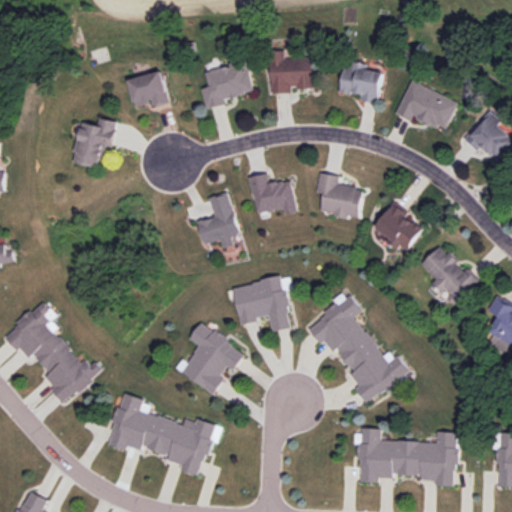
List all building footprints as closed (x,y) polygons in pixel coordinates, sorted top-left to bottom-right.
[(273,93),(292,92),(292,88),(316,87),(315,57),(286,58),(286,51),(272,51),(273,93)] [(255,90),(246,60),(206,72),(211,86),(202,88),(208,108),(228,102),(227,99),(255,90)] [(341,91),(363,95),(362,99),(379,102),(385,70),(347,63),(341,91)] [(131,78),(136,106),(154,103),(155,105),(171,102),(165,72),(131,78)] [(397,113),(413,120),(415,117),(446,131),(459,101),(413,80),(397,113)] [(511,143),(511,136),(499,125),(503,121),(491,110),(465,138),(478,151),(483,146),(498,159),(511,143)] [(99,125),(82,122),(75,163),(103,168),(107,145),(114,147),(119,121),(100,118),(99,125)] [(322,212),(360,217),(364,188),(339,185),(341,175),(321,172),(318,192),(325,193),(322,212)] [(298,212),(292,179),(270,183),(268,173),(251,176),(258,213),(285,208),(286,214),(298,212)] [(199,221),(206,244),(222,239),(225,248),(235,245),(233,235),(241,233),(230,192),(211,197),(216,216),(199,221)] [(409,250),(423,228),(405,217),(409,212),(394,203),(377,230),(409,250)] [(0,265),(15,263),(13,251),(6,252),(5,243),(0,244),(0,265)] [(423,264),(438,279),(435,282),(456,304),(479,282),(443,244),(423,264)] [(235,285),(242,325),(259,321),(259,317),(270,315),(273,331),(293,328),(283,276),(235,285)] [(308,325),(322,343),(326,340),(334,352),(338,349),(355,372),(350,376),(369,402),(412,372),(400,354),(389,362),(356,316),(363,312),(350,294),(308,325)] [(511,305),(498,296),(490,309),(500,315),(486,337),(507,350),(510,344),(511,345),(511,305)] [(7,334),(28,359),(35,354),(51,373),(45,378),(66,403),(104,370),(97,361),(89,368),(56,330),(60,327),(53,319),(57,315),(45,301),(7,334)] [(216,393),(225,378),(222,376),(228,366),(235,370),(247,351),(202,322),(191,339),(199,345),(182,371),(216,393)] [(219,424),(198,419),(197,421),(185,418),(184,422),(149,413),(153,402),(124,393),(110,444),(128,449),(129,446),(143,450),(144,447),(171,455),(169,460),(182,464),(181,469),(204,476),(219,424)] [(360,481),(380,482),(380,477),(394,478),(394,474),(423,475),(423,480),(436,480),(436,485),(457,486),(459,432),(438,431),(438,442),(382,440),(382,428),(363,427),(362,433),(355,433),(355,442),(361,443),(360,481)] [(498,485),(511,486),(511,432),(501,432),(498,485)]
